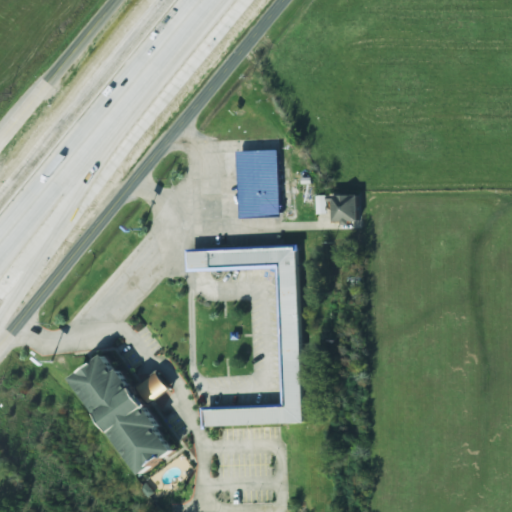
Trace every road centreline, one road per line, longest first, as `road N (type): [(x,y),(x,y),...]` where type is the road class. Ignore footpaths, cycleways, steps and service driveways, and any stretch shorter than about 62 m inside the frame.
road 1 (tertiary): [(0,352),(282,0)]
road 2 (motorway): [(0,275),(230,0)]
road 3 (motorway): [(176,0),(0,216)]
road 4 (motorway): [(0,305),(145,99)]
road 5 (motorway): [(174,0),(0,162)]
road 6 (tertiary): [(0,142),(117,0)]
